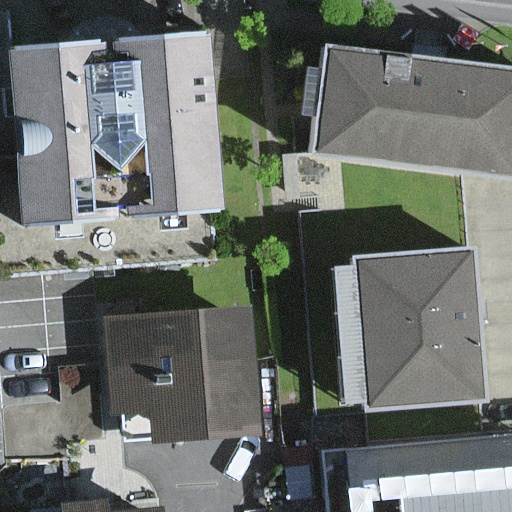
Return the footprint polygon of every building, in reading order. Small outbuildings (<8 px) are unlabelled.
[(220,29),(19,47),(35,228),(236,211),(220,29)] [(511,65),(333,40),(316,155),(511,182),(511,65)] [(488,243),(360,254),(374,413),(502,403),(488,243)] [(263,303),(114,313),(120,413),(161,410),(163,440),(272,432),(263,303)] [(511,511),(511,483),(362,497),(363,511),(511,511)] [(71,511),(175,511),(175,507),(121,511),(120,496),(70,500),(71,511)]
